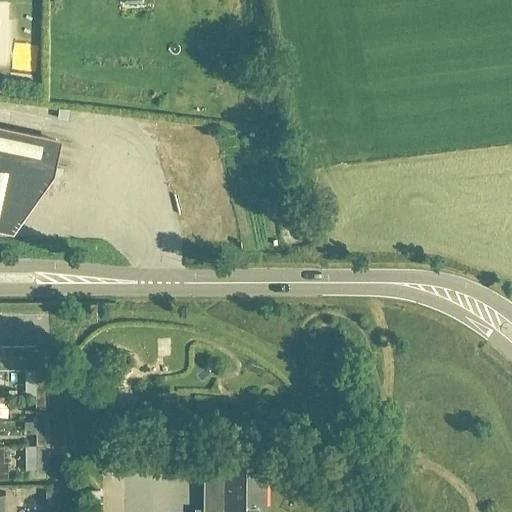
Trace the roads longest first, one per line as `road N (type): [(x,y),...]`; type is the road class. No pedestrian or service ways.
road 1 (primary): [(0,291),(397,292),(447,307),(511,353)]
road 2 (primary): [(511,314),(433,279),(0,268)]
